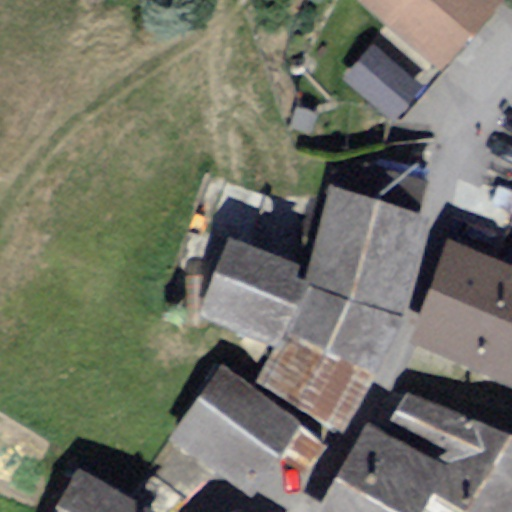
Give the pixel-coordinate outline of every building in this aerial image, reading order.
[(372,0),(441,60),(494,0),(372,0)] [(417,81),(376,45),(351,74),(392,110),(417,81)] [(342,187),(324,233),(410,266),(428,220),(342,187)] [(394,307),(410,266),(324,233),(309,274),(394,307)] [(283,339),(287,330),(309,274),(292,267),(295,259),(235,236),(207,309),(283,339)] [(511,264),(457,243),(421,335),(511,371),(511,264)] [(388,321),(394,307),(309,274),(287,330),(373,363),(389,321),(388,321)] [(352,418),(373,363),(287,330),(283,339),(265,384),(352,418)] [(299,419),(223,369),(178,431),(252,485),(299,419)] [(453,450),(448,460),(436,485),(489,511),(511,511),(511,441),(414,392),(399,422),(453,450)] [(327,511),(421,511),(436,485),(448,460),(373,423),(327,511)] [(324,441),(304,426),(286,450),(307,465),(324,441)] [(154,511),(84,470),(58,511),(154,511)]
